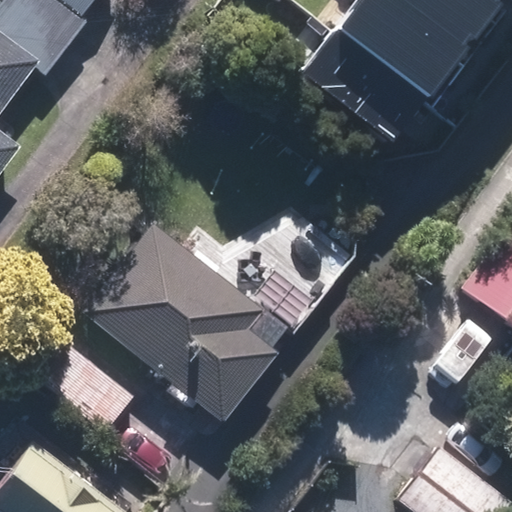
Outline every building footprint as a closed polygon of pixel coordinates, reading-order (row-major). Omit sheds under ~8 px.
[(100,0),(62,0),(88,18),(100,0)] [(423,99),(457,57),(386,0),(356,0),(334,28),(423,99)] [(386,0),(457,57),(493,13),(476,0),(386,0)] [(476,0),(493,13),(503,0),(476,0)] [(393,136),(423,99),(334,28),(304,64),(393,136)] [(0,110),(36,60),(0,33),(0,168),(16,146),(0,134),(0,110)] [(511,205),(461,277),(511,313),(511,205)] [(286,332),(151,223),(80,311),(215,419),(286,332)] [(134,393),(51,331),(19,372),(103,435),(134,393)] [(395,490),(423,511),(509,511),(511,509),(511,492),(438,435),(395,490)] [(118,511),(120,510),(28,442),(0,480),(0,511),(118,511)]
